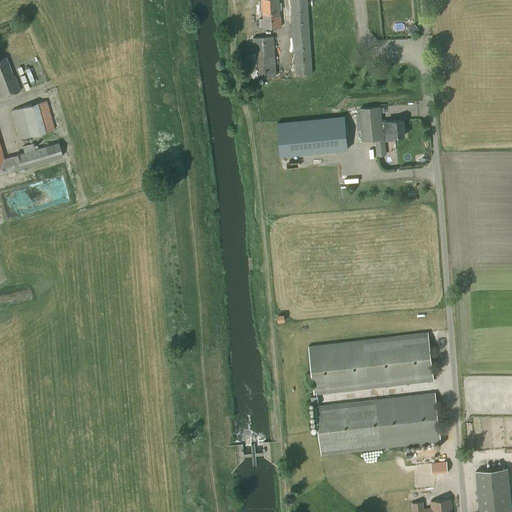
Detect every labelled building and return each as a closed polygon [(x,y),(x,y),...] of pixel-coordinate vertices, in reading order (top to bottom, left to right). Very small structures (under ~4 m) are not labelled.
[(281,28),(278,0),(261,0),(263,19),(259,19),(260,28),(264,27),(264,29),(281,28)] [(291,0),(297,75),(313,74),(307,0),(291,0)] [(418,30),(415,25),(408,30),(412,35),(418,30)] [(255,78),(276,76),(273,37),(253,38),(255,78)] [(13,76),(6,57),(0,59),(0,98),(21,91),(15,76),(13,76)] [(13,65),(15,72),(16,72),(19,80),(23,79),(18,64),(13,65)] [(27,66),(24,68),(31,86),(34,85),(33,83),(35,82),(29,68),(28,69),(27,66)] [(21,139),(54,130),(46,100),(12,110),(21,139)] [(381,122),(380,107),(359,109),(363,142),(382,140),(381,129),(384,128),(386,140),(393,139),(392,137),(404,136),(403,120),(381,122)] [(346,116),(279,122),(283,156),(350,150),(346,116)] [(4,158),(0,145),(0,174),(62,156),(58,143),(34,149),(33,144),(22,147),(24,153),(4,158)] [(314,393),(433,380),(427,331),(308,345),(314,393)] [(315,406),(314,406),(319,455),(321,454),(378,448),(440,441),(435,392),(372,399),(315,406)] [(445,461),(430,463),(431,472),(432,474),(446,472),(445,461)] [(343,475),(342,464),(330,465),(331,476),(343,475)] [(510,511),(511,511),(511,510),(508,468),(476,471),(479,511),(510,511)] [(403,469),(347,475),(349,494),(371,492),(370,488),(384,486),(383,481),(404,479),(403,469)] [(422,502),(412,503),(413,511),(450,511),(450,510),(452,510),(451,499),(431,501),(431,508),(423,509),(422,502)]
